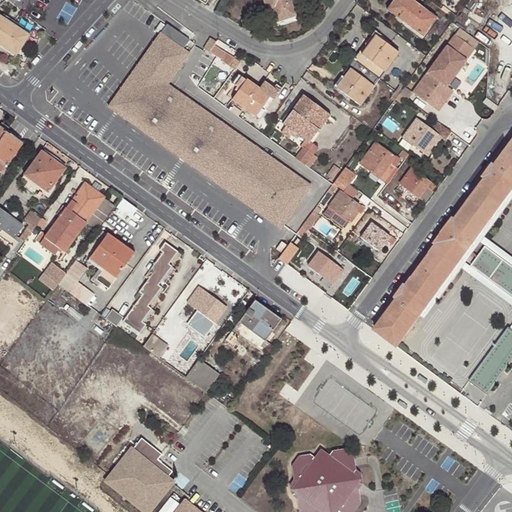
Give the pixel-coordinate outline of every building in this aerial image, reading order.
[(263,0),(267,9),(271,8),(272,12),(275,22),(296,15),(290,0),(263,0)] [(391,13),(400,0),(393,0),(387,9),(391,13)] [(430,13),(412,0),(400,0),(391,13),(402,21),(417,32),(430,13)] [(417,32),(423,36),(436,18),(430,13),(417,32)] [(0,44),(17,56),(30,35),(0,14),(0,44)] [(296,15),(275,22),(277,27),(297,20),(296,15)] [(417,32),(402,21),(399,23),(420,39),(423,36),(417,32)] [(278,221),(305,181),(166,85),(189,54),(183,50),(189,40),(167,25),(139,65),(142,67),(114,106),(278,221)] [(373,33),(353,59),(356,62),(369,44),(373,46),(379,37),(373,33)] [(369,44),(356,62),(379,79),(399,52),(379,37),(373,46),(369,44)] [(227,53),(214,45),(210,52),(217,57),(222,61),(227,53)] [(446,87),(465,60),(446,46),(427,73),(446,87)] [(236,55),(233,59),(239,64),(242,60),(236,55)] [(239,64),(233,59),(228,66),(235,71),(239,64)] [(356,62),(353,59),(334,86),(340,91),(347,81),(344,79),(356,62)] [(379,79),(356,62),(344,79),(347,81),(340,91),(360,105),(379,79)] [(281,228),(311,187),(305,181),(278,221),(114,106),(142,67),(139,65),(109,107),(281,228)] [(238,91),(246,79),(239,74),(231,86),(238,91)] [(259,89),(246,79),(238,91),(232,100),(253,115),(260,104),(263,106),(270,97),(274,100),(279,92),(274,89),(264,81),(259,89)] [(406,98),(400,94),(396,99),(402,103),(406,98)] [(321,118),(326,112),(303,95),(283,123),(286,126),(294,131),(304,140),(302,142),(305,145),(314,132),(312,131),(314,127),(319,130),(325,122),(321,118)] [(256,117),(263,106),(260,104),(253,115),(256,117)] [(330,115),(326,112),(321,118),(325,122),(330,115)] [(451,132),(438,122),(432,130),(417,119),(406,133),(415,139),(411,144),(428,156),(441,138),(444,141),(451,132)] [(0,171),(1,172),(21,144),(6,133),(9,129),(1,124),(0,125),(0,171)] [(294,131),(286,126),(281,132),(289,138),(294,131)] [(299,146),(302,148),(303,146),(305,149),(319,130),(314,127),(312,131),(314,132),(305,145),(302,142),(299,146)] [(415,139),(406,133),(402,137),(411,144),(415,139)] [(377,166),(384,171),(390,163),(396,167),(401,160),(376,142),(359,164),(371,173),(377,166)] [(511,189),(511,142),(495,166),(492,165),(483,178),(485,179),(455,219),(453,218),(434,244),(436,246),(406,286),(404,285),(394,297),(396,299),(374,330),(396,347),(420,315),(435,296),(511,189)] [(302,148),(295,158),(305,165),(313,154),(305,149),(303,146),(302,148)] [(21,179),(45,196),(64,169),(41,152),(21,179)] [(379,179),(384,171),(377,166),(371,173),(379,179)] [(338,177),(349,185),(356,176),(345,167),(338,177)] [(436,186),(411,168),(399,183),(425,203),(434,191),(433,191),(436,186)] [(344,191),(349,185),(338,177),(333,183),(344,191)] [(63,255),(86,224),(104,199),(105,198),(98,193),(91,188),(85,183),(39,245),(54,256),(57,251),(63,255)] [(91,188),(98,193),(102,188),(95,183),(91,188)] [(511,199),(511,189),(435,296),(420,315),(425,318),(462,268),(511,305),(511,325),(510,328),(511,329),(511,296),(470,266),(465,263),(480,243),(485,246),(511,266),(511,257),(502,251),(484,237),(511,199)] [(328,206),(341,215),(349,221),(356,210),(361,214),(365,209),(340,190),(328,206)] [(112,212),(116,207),(104,199),(86,224),(97,232),(112,212)] [(126,223),(136,209),(122,199),(116,207),(112,212),(126,223)] [(33,209),(25,219),(36,228),(44,218),(33,209)] [(0,242),(7,247),(15,254),(23,243),(24,242),(16,236),(22,227),(0,210),(0,242)] [(349,221),(341,215),(336,221),(344,227),(349,221)] [(396,240),(371,222),(360,237),(380,252),(387,241),(392,245),(396,240)] [(308,231),(301,226),(298,232),(304,236),(308,231)] [(133,253),(107,234),(89,259),(103,269),(95,280),(108,290),(117,278),(115,277),(133,253)] [(290,242),(278,258),(287,265),(299,249),(290,242)] [(15,254),(58,284),(66,274),(23,243),(15,254)] [(122,322),(139,334),(145,325),(141,322),(151,309),(147,307),(161,288),(158,286),(171,267),(168,264),(176,253),(164,244),(159,251),(162,254),(145,278),(148,280),(134,299),(138,301),(122,322)] [(511,266),(485,246),(470,266),(511,296),(511,329),(510,328),(508,327),(468,381),(487,395),(511,360),(511,266)] [(344,270),(318,251),(308,266),(323,277),(323,275),(334,284),(344,270)] [(187,303),(215,323),(226,308),(198,288),(187,303)] [(232,331),(259,350),(280,319),(254,300),(232,331)] [(105,319),(116,327),(123,318),(112,310),(105,319)] [(168,346),(152,334),(143,347),(159,359),(168,346)] [(185,378),(205,393),(219,375),(198,360),(185,378)] [(298,456),(291,467),(293,480),(290,485),(291,495),(297,499),(298,511),(336,511),(338,511),(353,511),(360,503),(358,489),(362,485),(360,474),(354,469),(352,456),(344,450),(332,452),(329,455),(325,453),(317,454),(314,458),(310,455),(298,456)] [(143,511),(146,511),(168,485),(149,470),(151,467),(130,451),(106,481),(143,511)] [(151,467),(149,470),(168,485),(170,483),(151,467)] [(161,511),(174,511),(179,505),(170,499),(161,511)] [(196,511),(184,503),(176,511),(196,511)]
